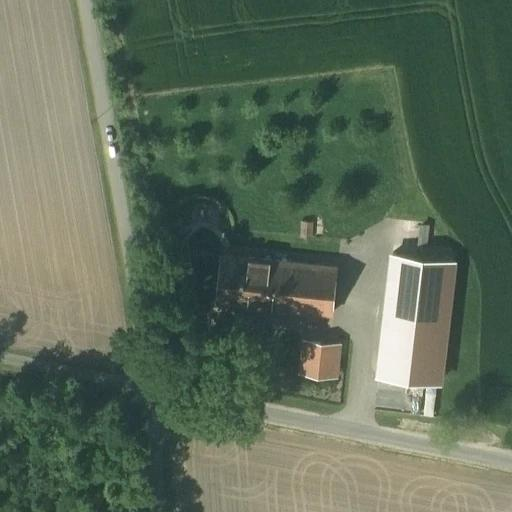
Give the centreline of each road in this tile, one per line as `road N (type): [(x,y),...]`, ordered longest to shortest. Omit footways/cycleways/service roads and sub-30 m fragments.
road 1 (residential): [(154,391),(76,0)]
road 2 (unclassified): [(154,391),(511,460)]
road 3 (residential): [(162,511),(154,391)]
